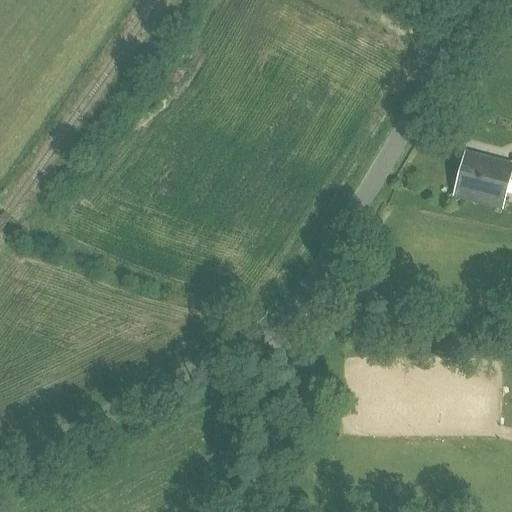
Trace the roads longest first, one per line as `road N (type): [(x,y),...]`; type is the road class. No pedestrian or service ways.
road 1 (tertiary): [(295,307),(480,0)]
road 2 (tertiary): [(0,466),(222,355),(295,307)]
road 3 (unclassified): [(251,511),(295,307)]
